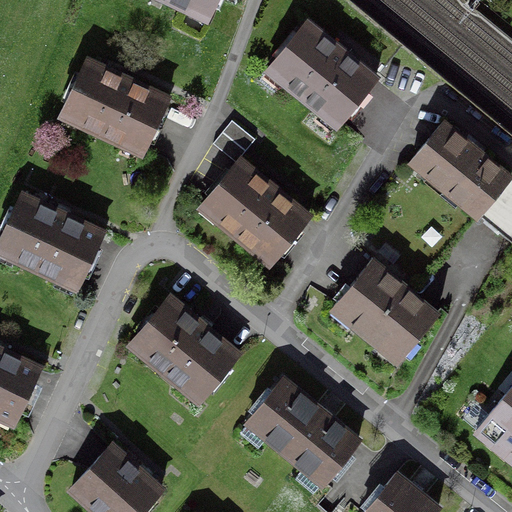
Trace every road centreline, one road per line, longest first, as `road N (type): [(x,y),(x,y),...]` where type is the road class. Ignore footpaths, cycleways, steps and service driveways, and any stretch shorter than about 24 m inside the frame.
road 1 (residential): [(511,169),(417,93),(276,330)]
road 2 (residential): [(20,509),(129,269),(161,241)]
road 3 (residential): [(161,241),(258,0)]
road 4 (residential): [(487,255),(400,431)]
road 5 (residential): [(276,330),(400,431)]
road 6 (residential): [(161,241),(276,330)]
road 7 (residential): [(400,431),(495,511)]
